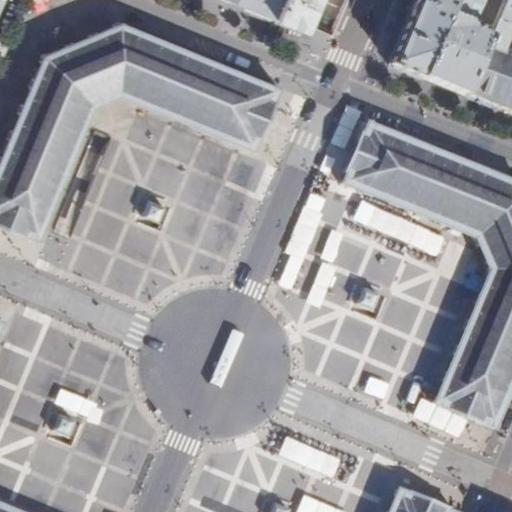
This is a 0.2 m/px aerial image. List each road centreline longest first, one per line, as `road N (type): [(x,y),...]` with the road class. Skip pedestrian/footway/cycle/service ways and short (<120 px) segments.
road 1 (secondary): [(216,365),(334,83)]
road 2 (tertiary): [(216,365),(496,483)]
road 3 (tertiary): [(0,276),(216,365)]
road 4 (residential): [(334,83),(121,0)]
road 5 (residential): [(511,160),(334,83)]
road 6 (secondary): [(154,511),(216,365)]
road 7 (residential): [(89,0),(26,28),(0,90)]
